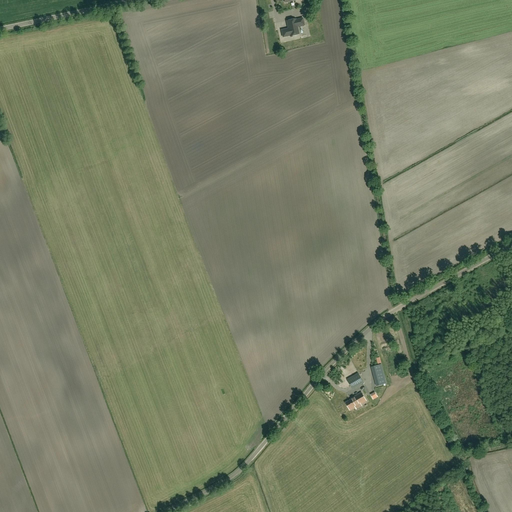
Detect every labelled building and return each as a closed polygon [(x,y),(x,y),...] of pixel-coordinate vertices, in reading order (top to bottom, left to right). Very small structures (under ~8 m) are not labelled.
[(277,30),(277,19),(268,19),(268,30),(277,30)] [(295,19),(287,21),(288,29),(281,30),(283,37),(290,36),(299,34),(297,27),(304,25),(302,19),(296,20),(295,19)] [(304,40),(309,30),(304,27),(296,41),(299,43),(298,44),(300,45),(302,41),(301,41),(302,39),(304,40)] [(377,386),(387,384),(381,364),(371,367),(377,386)] [(353,390),(364,383),(359,373),(347,379),(353,390)] [(382,400),(408,395),(407,386),(375,393),(376,401),(382,400)] [(350,410),(361,404),(366,401),(361,392),(351,398),(352,399),(346,403),(350,410)]
